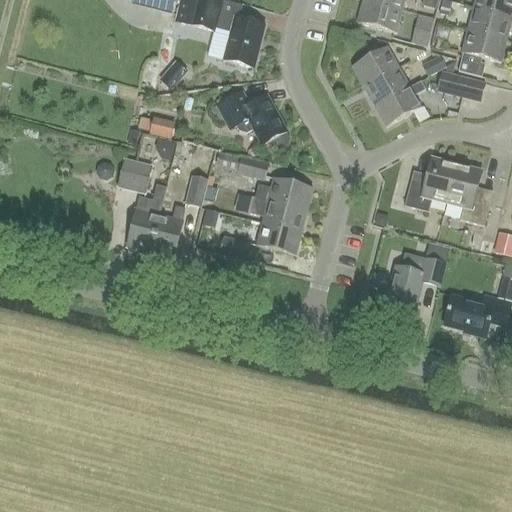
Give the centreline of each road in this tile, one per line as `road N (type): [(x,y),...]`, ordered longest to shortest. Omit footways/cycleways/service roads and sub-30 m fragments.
road 1 (unclassified): [(314,341),(0,267)]
road 2 (unclassified): [(511,388),(314,341)]
road 3 (unclassified): [(346,180),(293,80),(306,0)]
road 4 (unclassified): [(346,180),(423,139),(506,133),(511,122)]
road 5 (unclassified): [(314,341),(346,180)]
